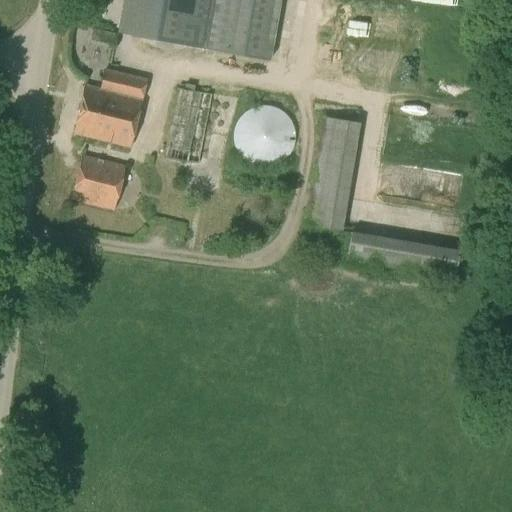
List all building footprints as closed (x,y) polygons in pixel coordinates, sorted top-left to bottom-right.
[(270,60),(280,0),(123,0),(117,33),(270,60)] [(115,48),(119,34),(95,28),(91,42),(115,48)] [(140,100),(145,81),(106,71),(101,90),(85,86),(73,133),(129,147),(140,100)] [(170,159),(205,163),(213,93),(178,89),(170,159)] [(262,168),(268,168),(273,166),(278,164),(282,162),(286,158),(289,154),(292,149),(293,144),(294,139),(294,134),(293,129),(291,124),(289,119),(285,115),(281,112),(277,110),(272,108),(267,107),(262,107),(257,107),(252,109),(247,111),(243,114),(239,118),(237,122),(234,127),(233,132),(233,137),(233,142),(235,147),(237,152),(240,157),(243,160),(248,163),(252,166),(257,167),(262,168)] [(341,231),(359,124),(324,118),(305,225),(341,231)] [(114,210),(125,166),(81,156),(71,199),(114,210)] [(453,284),(459,250),(351,232),(345,266),(453,284)]
